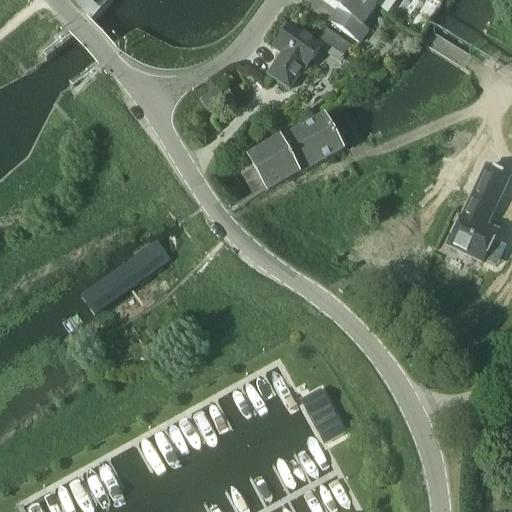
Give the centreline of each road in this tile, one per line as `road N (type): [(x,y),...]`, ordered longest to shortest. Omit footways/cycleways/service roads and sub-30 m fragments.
road 1 (tertiary): [(413,413),(355,332),(226,230),(143,101)]
road 2 (track): [(426,40),(477,71),(489,103),(247,208)]
road 3 (unclassified): [(143,101),(223,65),(273,0)]
road 4 (tertiary): [(143,101),(52,0)]
